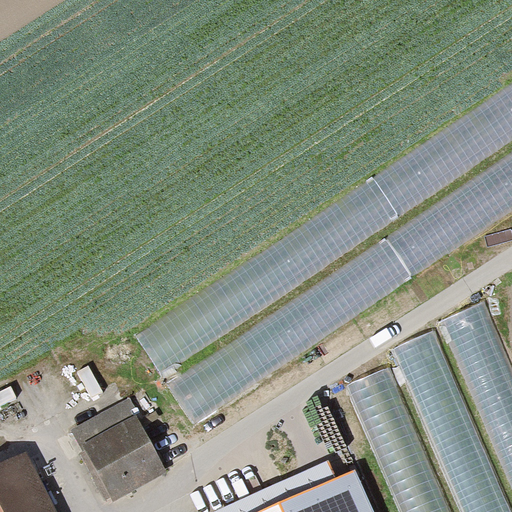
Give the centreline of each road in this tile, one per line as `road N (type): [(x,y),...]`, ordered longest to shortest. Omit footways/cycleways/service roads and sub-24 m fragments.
road 1 (track): [(511,252),(227,440),(144,511)]
road 2 (track): [(86,511),(46,445),(0,450)]
